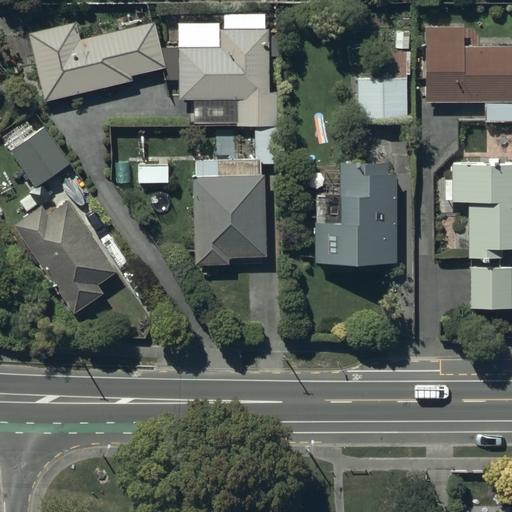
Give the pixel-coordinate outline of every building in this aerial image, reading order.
[(158,56),(149,19),(76,36),(70,14),(27,24),(43,88),(128,68),(127,63),(158,56)] [(177,20),(178,73),(178,84),(238,84),(238,112),(274,112),(274,84),(263,84),(263,19),(177,20)] [(464,24),(425,24),(425,103),(458,103),(459,123),(511,122),(511,46),(464,46),(464,24)] [(377,79),(357,80),(357,123),(407,123),(406,78),(411,78),(410,52),(377,52),(377,79)] [(34,179),(63,159),(37,122),(8,142),(34,179)] [(253,128),(253,161),(279,161),(278,127),(253,128)] [(395,263),(395,174),(387,175),(387,163),(339,163),(339,195),(316,195),(316,223),(315,223),(315,263),(395,263)] [(451,202),(467,202),(468,258),(483,257),(483,262),(489,262),(489,259),(502,258),(502,250),(511,249),(511,164),(451,165),(451,180),(445,180),(445,200),(451,200),(451,202)] [(168,165),(138,165),(138,183),(168,183),(168,165)] [(224,249),(260,249),(259,176),(195,177),(196,258),(224,257),(224,249)] [(110,259),(65,194),(45,209),(36,196),(10,213),(71,301),(102,281),(94,270),(110,259)] [(511,287),(511,266),(469,267),(469,308),(511,308),(511,287)]
